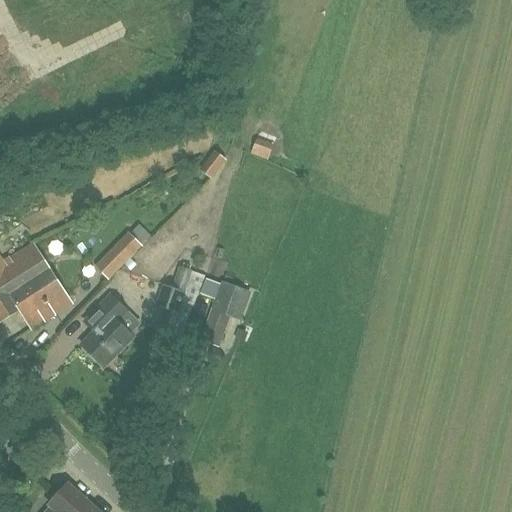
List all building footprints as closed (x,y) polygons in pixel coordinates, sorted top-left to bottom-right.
[(270,162),(277,147),(261,140),(254,155),(270,162)] [(131,233),(98,266),(112,280),(154,237),(142,225),(132,234),(131,233)] [(32,330),(72,304),(33,245),(4,264),(0,257),(0,323),(20,311),(32,330)] [(185,337),(208,277),(182,267),(174,289),(168,287),(159,308),(175,314),(169,331),(185,337)] [(240,320),(249,294),(223,284),(202,342),(218,347),(229,316),(240,320)] [(104,368),(134,338),(119,323),(129,314),(111,296),(92,316),(102,326),(82,346),(104,368)] [(97,511),(68,485),(49,506),(52,508),(48,511),(97,511)]
